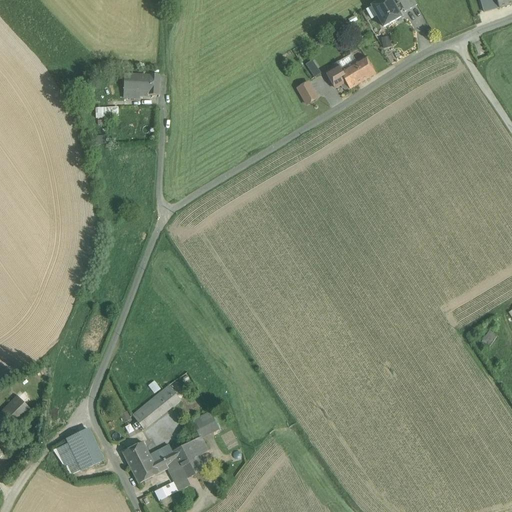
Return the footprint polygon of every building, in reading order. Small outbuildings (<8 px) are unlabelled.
[(383,0),(372,6),(384,27),(400,17),(390,0),(383,0)] [(405,12),(398,0),(390,0),(400,17),(405,12)] [(398,0),(405,12),(417,5),(414,0),(398,0)] [(496,0),(484,0),(488,12),(499,8),(496,0)] [(511,0),(496,0),(499,8),(511,4),(511,0)] [(340,71),(340,72),(346,83),(350,90),(376,75),(366,57),(356,62),(353,64),(340,71)] [(320,74),(312,61),(307,65),(315,77),(320,74)] [(338,67),(327,73),(336,88),(346,83),(340,72),(339,72),(340,71),(338,67)] [(136,92),(137,75),(125,75),(124,99),(139,100),(140,98),(140,93),(136,92)] [(159,76),(150,75),(150,76),(137,75),(136,92),(140,93),(149,93),(149,95),(158,96),(159,76)] [(317,99),(308,83),(298,89),(307,105),(317,99)] [(97,109),(97,119),(105,119),(105,117),(119,116),(118,108),(97,109)] [(489,332),(482,342),(490,348),(497,337),(489,332)] [(181,400),(169,386),(155,397),(167,412),(181,400)] [(0,458),(5,453),(0,448),(0,435),(10,426),(14,430),(34,411),(18,395),(0,413),(0,458)] [(155,397),(133,416),(144,430),(167,412),(155,397)] [(210,412),(186,425),(194,441),(200,438),(201,437),(201,439),(220,429),(210,412)] [(103,461),(89,430),(68,440),(83,471),(103,461)] [(194,441),(172,452),(178,464),(186,479),(204,469),(197,456),(207,451),(201,439),(201,437),(200,438),(194,441)] [(143,443),(123,454),(131,469),(151,459),(150,456),(143,443)] [(169,446),(150,456),(151,459),(159,474),(168,469),(178,464),(172,452),(169,446)] [(151,459),(131,469),(139,484),(159,474),(151,459)] [(178,464),(168,469),(176,484),(186,479),(178,464)] [(186,479),(176,484),(179,491),(190,485),(186,479)] [(172,498),(175,503),(183,499),(180,493),(173,496),(174,497),(172,498)]
